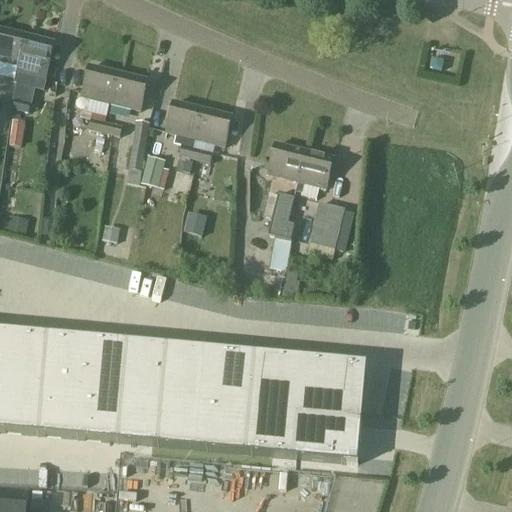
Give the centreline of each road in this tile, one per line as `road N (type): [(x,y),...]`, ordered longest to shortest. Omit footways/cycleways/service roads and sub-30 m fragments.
road 1 (unclassified): [(511,192),(438,511)]
road 2 (unclassified): [(409,117),(117,0)]
road 3 (unclassified): [(50,236),(79,0)]
